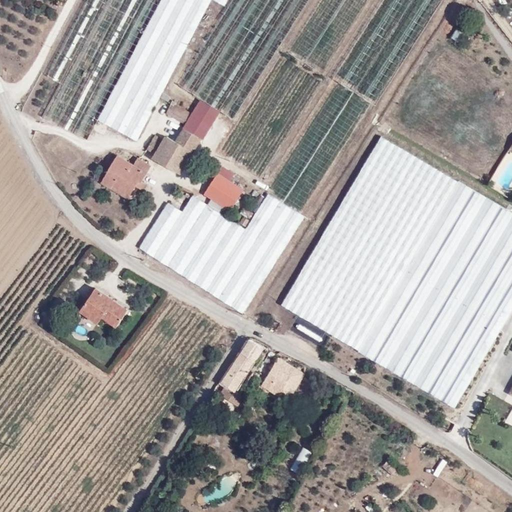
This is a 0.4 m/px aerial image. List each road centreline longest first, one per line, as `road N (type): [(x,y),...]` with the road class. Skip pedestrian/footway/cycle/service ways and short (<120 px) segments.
road 1 (unclassified): [(0,83),(43,175),(104,243),(232,322),(349,380),(511,488)]
road 2 (track): [(186,180),(215,160),(255,186),(263,182),(331,78),(285,47),(312,0)]
road 3 (track): [(285,47),(213,141),(212,161)]
road 4 (track): [(156,122),(215,9)]
